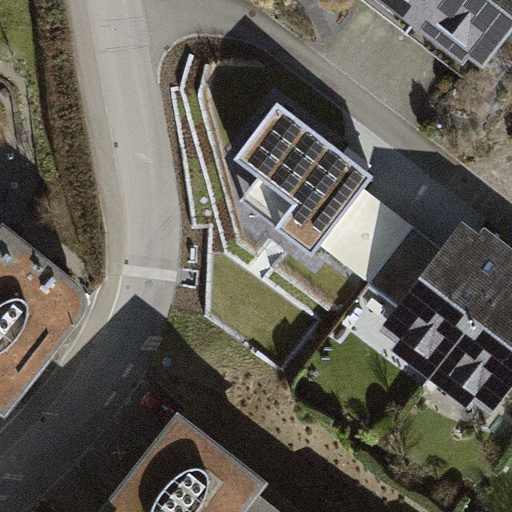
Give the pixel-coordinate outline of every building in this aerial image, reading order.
[(396,0),(409,10),(415,0),(396,0)] [(511,5),(511,0),(415,0),(409,10),(472,58),(511,5)] [(376,178),(278,104),(235,160),(295,206),(277,228),(315,257),(376,178)] [(369,332),(426,378),(511,272),(511,259),(461,218),(369,332)] [(0,394),(90,298),(13,227),(0,240),(0,394)] [(511,272),(426,378),(479,421),(511,380),(511,272)] [(291,511),(179,424),(109,511),(291,511)]
